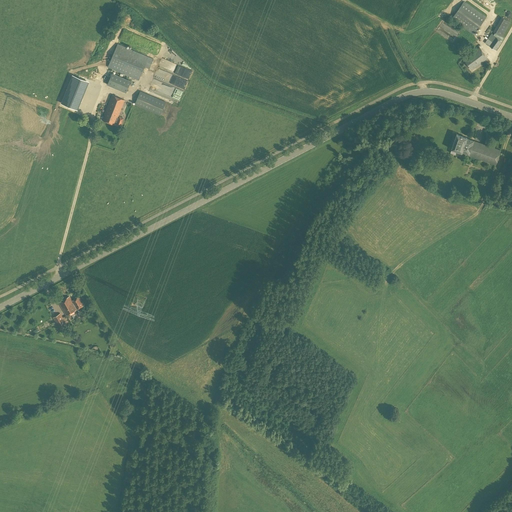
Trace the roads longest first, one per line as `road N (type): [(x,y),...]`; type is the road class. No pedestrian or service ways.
road 1 (secondary): [(0,306),(395,101),(447,95),(511,117)]
road 2 (track): [(93,128),(61,275)]
